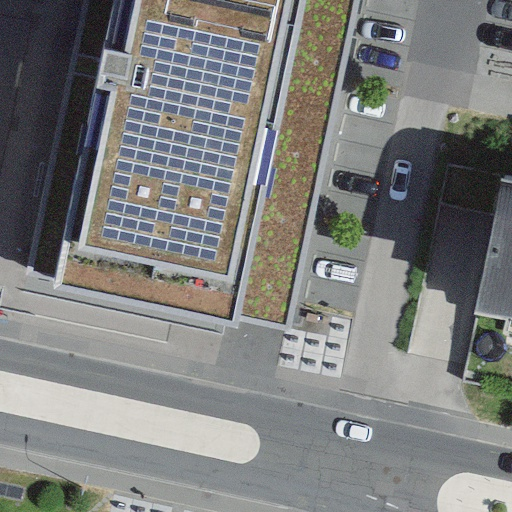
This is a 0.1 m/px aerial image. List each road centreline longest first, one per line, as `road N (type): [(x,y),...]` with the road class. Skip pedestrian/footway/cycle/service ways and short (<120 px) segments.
road 1 (residential): [(451,0),(349,464)]
road 2 (tertiary): [(0,394),(349,464)]
road 3 (tertiary): [(349,464),(511,497)]
